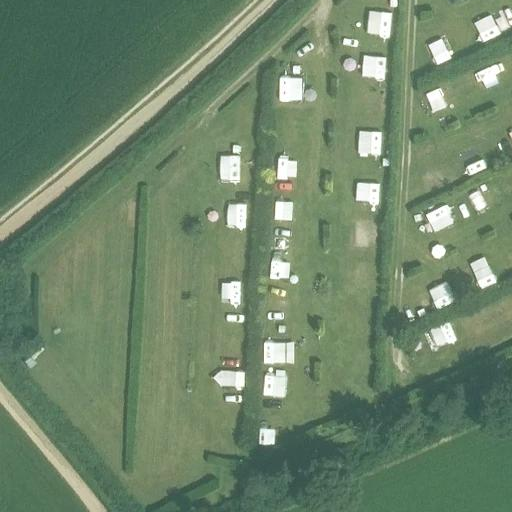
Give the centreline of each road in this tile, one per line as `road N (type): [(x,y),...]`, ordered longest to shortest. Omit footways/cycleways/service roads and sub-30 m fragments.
road 1 (track): [(270,0),(0,232)]
road 2 (track): [(206,511),(264,476),(511,361)]
road 3 (track): [(0,399),(94,511)]
